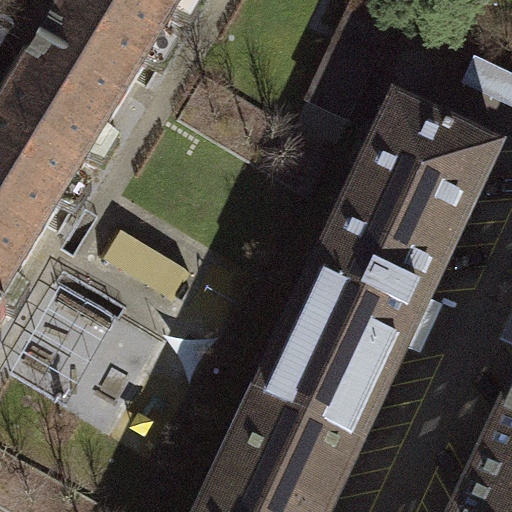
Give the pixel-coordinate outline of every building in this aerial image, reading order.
[(0,120),(75,167),(162,24),(122,0),(68,0),(39,49),(0,112),(0,120)] [(122,0),(162,24),(177,0),(122,0)] [(393,20),(352,1),(305,103),(347,122),(393,20)] [(259,397),(363,445),(419,326),(500,153),(397,104),(259,397)] [(0,309),(0,287),(75,167),(0,120),(0,324),(7,314),(0,309)] [(511,353),(511,321),(500,347),(511,353)] [(511,511),(511,393),(456,511),(511,511)] [(330,511),(363,445),(259,397),(203,511),(330,511)]
